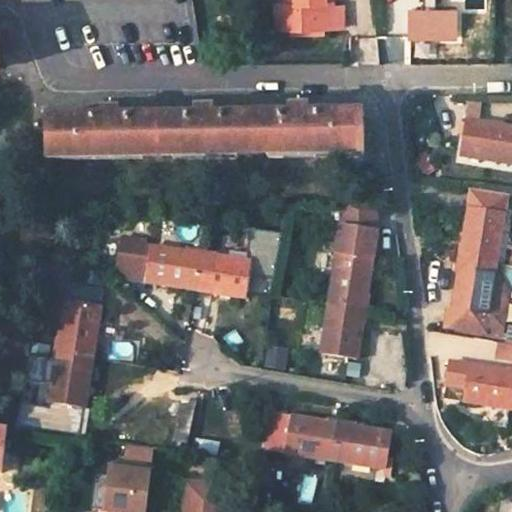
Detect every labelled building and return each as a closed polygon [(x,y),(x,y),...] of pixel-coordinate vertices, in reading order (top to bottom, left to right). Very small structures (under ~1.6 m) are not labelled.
[(293,0),(295,22),(327,21),(327,4),(332,4),(332,0),(293,0)] [(46,118),(47,157),(363,153),(362,114),(306,115),(306,108),(291,108),(291,115),(211,116),(211,109),(196,109),(196,117),(116,117),(116,110),(101,110),(101,118),(46,118)] [(511,127),(468,120),(462,156),(511,164),(511,127)] [(496,265),(506,197),(471,192),(461,253),(480,256),(479,262),(496,265)] [(341,236),(373,241),(373,204),(341,204),(341,236)] [(370,258),(373,241),(341,236),(339,253),(337,252),(329,303),(345,306),(344,311),(363,314),(372,257),(370,258)] [(252,263),(250,275),(275,278),(281,242),(251,237),(247,262),(252,263)] [(135,244),(145,246),(146,241),(124,238),(118,278),(130,280),(135,244)] [(145,246),(135,244),(130,280),(196,290),(198,274),(204,275),(208,256),(145,246)] [(480,256),(461,253),(449,327),(485,333),(486,326),(493,282),(496,265),(479,262),(480,256)] [(250,275),(252,263),(247,262),(208,256),(204,275),(198,274),(196,290),(247,298),(250,275)] [(505,284),(493,282),(486,326),(503,329),(509,290),(505,284)] [(92,358),(103,291),(68,286),(56,358),(75,361),(76,355),(92,358)] [(321,354),(356,359),(363,314),(344,311),(345,306),(329,303),(321,354)] [(511,345),(500,343),(497,360),(511,362),(511,345)] [(75,361),(56,358),(49,403),(55,405),(55,409),(81,413),(82,409),(84,409),(92,358),(76,355),(75,361)] [(511,372),(469,366),(449,362),(446,385),(465,388),(463,401),(511,409),(511,372)] [(195,402),(181,400),(173,442),(186,444),(195,402)] [(335,424),(272,414),(266,449),(335,460),(338,444),(332,443),(335,424)] [(386,469),(391,434),(335,424),(332,443),(338,444),(335,460),(386,469)] [(126,448),(126,461),(157,461),(157,448),(126,448)] [(96,477),(92,509),(113,511),(144,511),(150,473),(111,468),(110,479),(96,477)] [(185,481),(183,511),(239,511),(240,503),(211,502),(212,483),(185,481)] [(500,511),(511,511),(511,504),(502,503),(500,511)]
